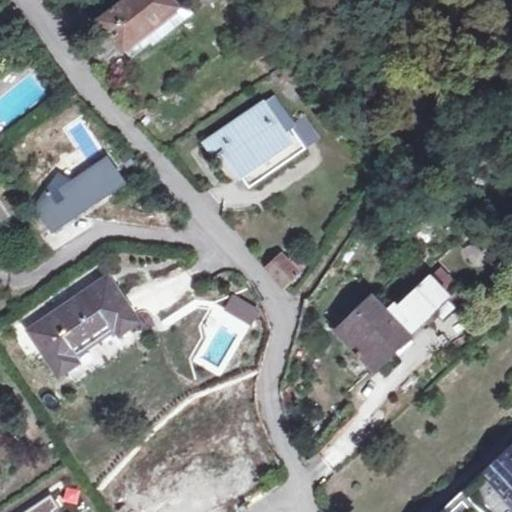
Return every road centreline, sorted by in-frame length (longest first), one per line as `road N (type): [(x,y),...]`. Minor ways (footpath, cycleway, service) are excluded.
road 1 (residential): [(29,0),(283,313),(268,375),(269,414),(302,497)]
road 2 (unknown): [(218,234),(112,239),(69,254),(0,308)]
